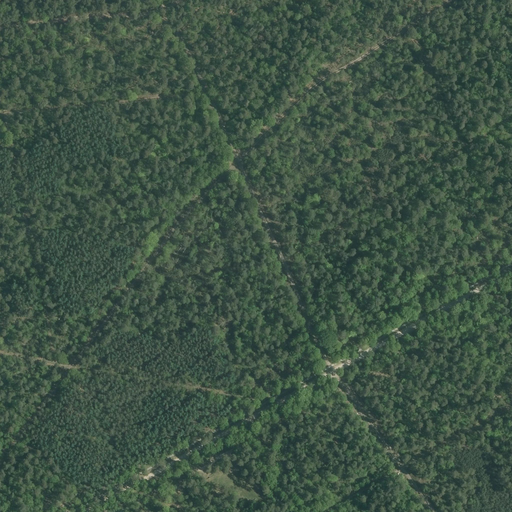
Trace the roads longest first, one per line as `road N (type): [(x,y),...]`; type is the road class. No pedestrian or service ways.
road 1 (track): [(237,160),(325,77),(450,0)]
road 2 (track): [(72,365),(175,227),(237,160)]
road 3 (track): [(4,113),(56,364)]
road 4 (track): [(332,371),(237,160)]
road 5 (track): [(332,371),(511,270)]
road 6 (track): [(4,113),(207,94)]
road 7 (track): [(183,456),(332,371)]
road 8 (track): [(163,10),(0,28)]
road 9 (track): [(511,406),(401,467)]
